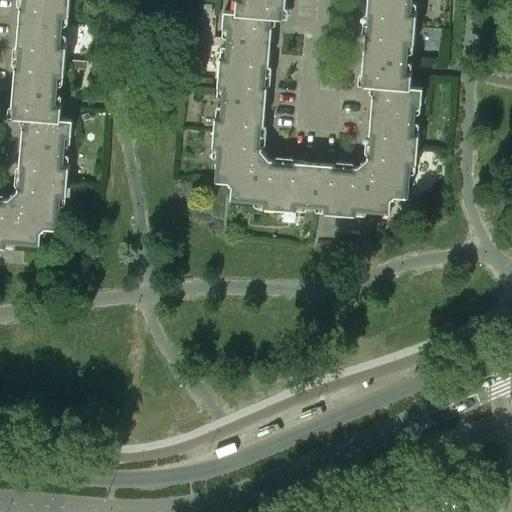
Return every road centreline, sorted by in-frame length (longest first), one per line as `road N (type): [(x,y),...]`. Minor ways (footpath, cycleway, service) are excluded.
road 1 (tertiary): [(511,340),(195,465),(86,477),(0,470)]
road 2 (tertiary): [(113,510),(188,508),(246,492),(511,379)]
